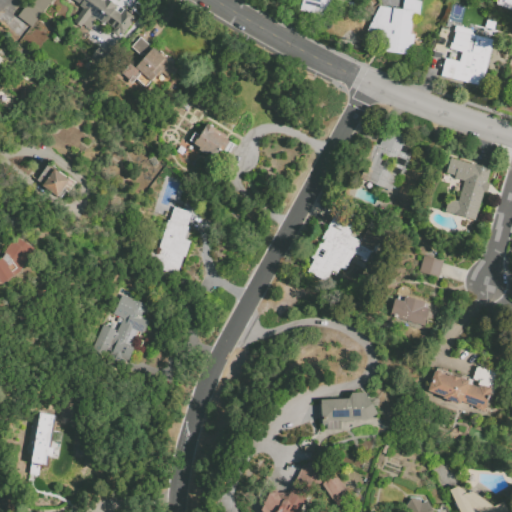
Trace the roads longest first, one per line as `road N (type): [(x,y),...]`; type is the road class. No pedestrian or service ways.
road 1 (residential): [(368,83),(201,388),(174,511)]
road 2 (tertiary): [(511,136),(368,83),(215,0)]
